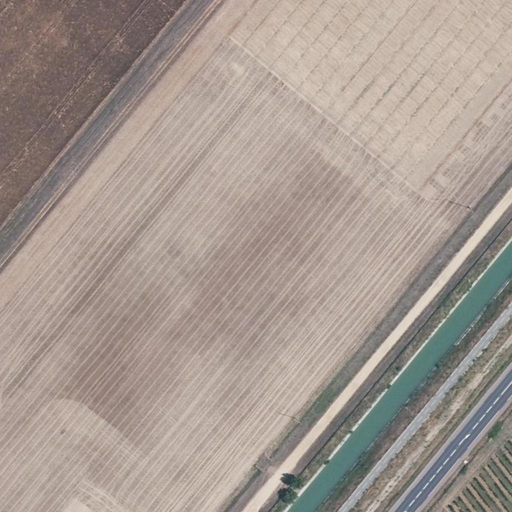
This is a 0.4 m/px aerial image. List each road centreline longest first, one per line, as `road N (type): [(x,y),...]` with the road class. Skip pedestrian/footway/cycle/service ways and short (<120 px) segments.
road 1 (track): [(511,193),(248,511)]
road 2 (secondary): [(403,511),(510,383)]
